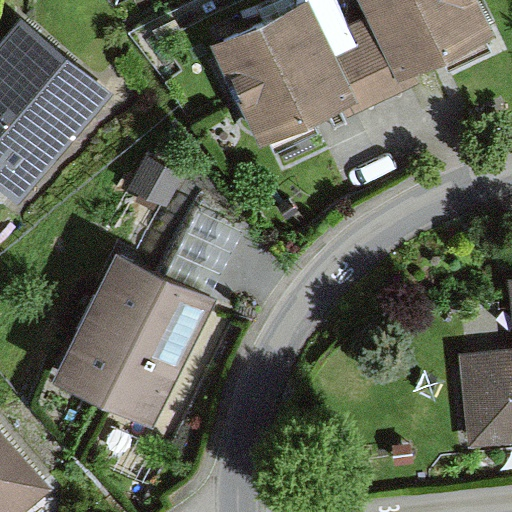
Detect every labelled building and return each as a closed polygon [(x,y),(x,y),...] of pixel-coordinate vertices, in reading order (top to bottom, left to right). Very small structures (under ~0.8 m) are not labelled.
[(265,132),(374,81),(349,27),(327,37),(309,0),(298,0),(220,37),(265,132)] [(365,0),(373,15),(349,27),(374,81),(489,26),(476,0),(365,0)] [(26,18),(0,49),(0,209),(22,227),(126,99),(26,18)] [(216,308),(113,264),(60,388),(164,432),(216,308)] [(511,353),(465,359),(475,443),(511,438),(511,353)] [(0,423),(0,511),(25,511),(54,488),(0,423)]
